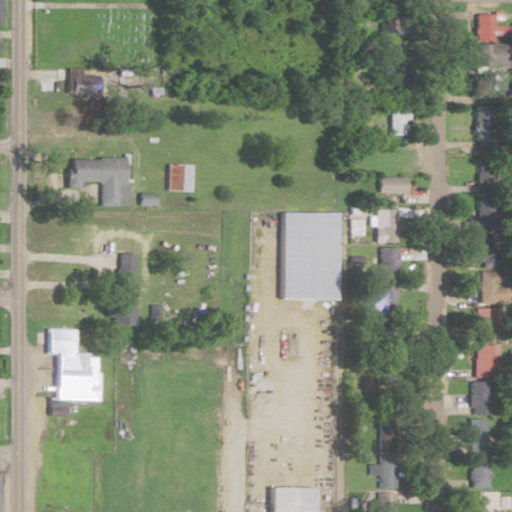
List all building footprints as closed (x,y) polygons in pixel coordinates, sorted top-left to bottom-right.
[(491,14),(472,14),(472,40),(491,41),(491,14)] [(472,66),(498,66),(498,44),(472,44),(472,66)] [(397,83),(395,65),(383,66),(385,84),(397,83)] [(64,69),(64,94),(84,94),(84,69),(64,69)] [(490,102),(490,75),(473,75),(473,102),(490,102)] [(491,106),(472,106),(472,145),(491,145),(491,106)] [(405,134),(406,108),(387,108),(387,134),(405,134)] [(123,158),(63,158),(63,187),(76,187),(76,182),(97,182),(97,206),(123,206),(123,158)] [(476,158),(476,179),(495,179),(495,158),(476,158)] [(164,188),(178,188),(178,165),(164,165),(164,188)] [(373,194),(401,194),(401,177),(373,177),(373,194)] [(495,267),(497,198),(474,198),(473,229),(478,229),(477,267),(495,267)] [(393,208),(371,208),(371,242),(393,242),(393,208)] [(275,212),(275,299),(332,299),(333,212),(275,212)] [(372,318),(393,318),(393,247),(372,247),(372,318)] [(112,326),(132,325),(131,254),(112,254),(112,326)] [(503,272),(476,272),(476,303),(503,303),(503,272)] [(473,308),(473,342),(492,342),(492,308),(473,308)] [(96,400),(97,355),(72,354),(72,330),(45,329),(45,353),(54,353),(53,398),(46,398),(45,416),(64,416),(65,399),(96,400)] [(473,378),(495,378),(495,345),(473,345),(473,378)] [(468,414),(487,414),(487,382),(468,382),(468,414)] [(467,452),(484,452),(484,419),(467,419),(467,452)] [(393,420),(377,420),(377,451),(393,451),(393,420)] [(376,488),(393,488),(393,455),(377,455),(377,464),(366,464),(366,475),(376,475),(376,488)] [(486,488),(486,458),(467,458),(467,488),(486,488)] [(265,486),(265,511),(310,511),(310,486),(265,486)] [(374,493),(374,511),(391,511),(392,493),(374,493)] [(504,511),(505,494),(468,494),(468,511),(504,511)]
